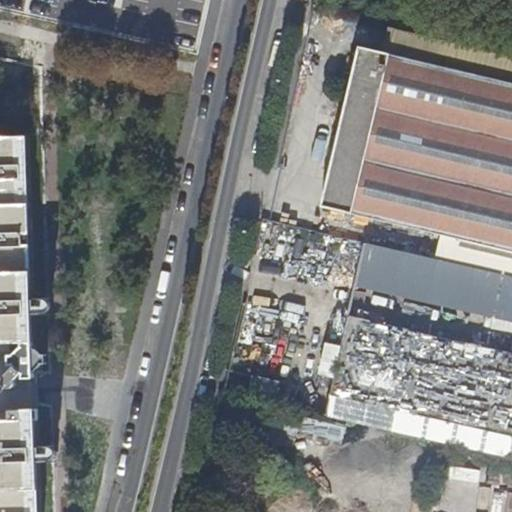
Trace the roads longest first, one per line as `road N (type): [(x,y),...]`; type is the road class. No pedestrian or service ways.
road 1 (tertiary): [(239,0),(124,511)]
road 2 (tertiary): [(157,511),(270,0)]
road 3 (unknown): [(209,273),(304,302),(298,375)]
